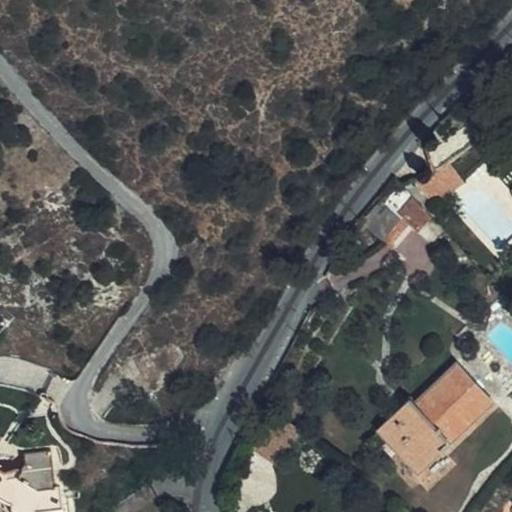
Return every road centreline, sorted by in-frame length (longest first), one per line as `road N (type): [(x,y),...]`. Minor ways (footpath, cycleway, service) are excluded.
road 1 (residential): [(226,419),(206,416),(179,430),(137,434),(82,419),(79,396),(160,273),(163,246),(150,218),(38,113),(0,65)]
road 2 (unclassified): [(226,419),(371,178),(511,30)]
